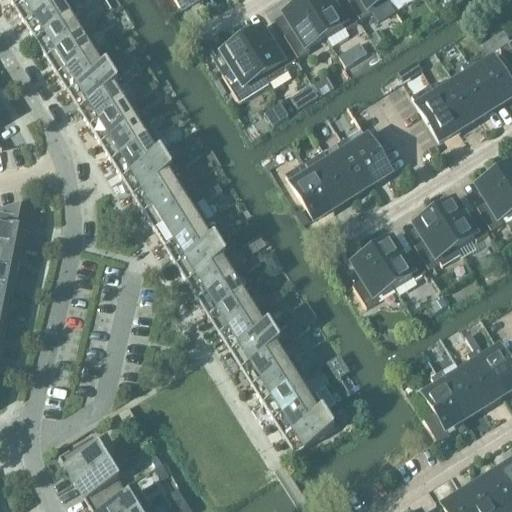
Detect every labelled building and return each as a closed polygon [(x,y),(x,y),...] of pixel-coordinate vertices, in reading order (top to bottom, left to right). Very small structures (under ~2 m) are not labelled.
[(26,0),(8,0),(13,8),(26,0)] [(26,0),(13,8),(24,25),(64,0),(26,0)] [(35,43),(70,21),(71,22),(77,17),(66,0),(64,0),(24,25),(35,43)] [(201,1),(200,0),(173,0),(182,13),(201,1)] [(303,6),(325,41),(343,30),(346,34),(358,27),(344,4),(333,11),(326,0),(315,0),(305,7),(304,5),(303,6)] [(387,2),(386,0),(348,0),(346,2),(360,24),(372,16),(369,12),(386,1),(386,2),(387,2)] [(325,41),(303,6),(284,18),(295,34),(284,40),(298,63),(310,55),(307,50),(324,40),(324,41),(325,41)] [(103,20),(107,26),(114,22),(110,16),(103,20)] [(107,26),(103,20),(95,25),(99,31),(107,26)] [(70,21),(35,43),(46,60),(81,38),(71,22),(70,21)] [(57,77),(92,55),(92,56),(99,52),(87,33),(81,38),(46,60),(57,77)] [(269,89),(288,77),(285,72),(296,65),(282,43),(271,50),(260,33),(259,33),(260,35),(243,45),(242,44),(241,44),(269,89)] [(380,33),(369,40),(376,50),(386,43),(380,33)] [(222,79),(236,101),(240,108),(269,89),(241,44),(222,56),(232,73),(222,79)] [(511,47),(511,45),(499,53),(511,73),(511,47)] [(124,55),(128,61),(135,56),(132,50),(124,55)] [(92,55),(57,77),(67,95),(103,73),(102,72),(92,56),(92,55)] [(128,61),(124,55),(117,60),(120,66),(128,61)] [(352,67),(345,56),(338,61),(345,72),(352,67)] [(473,63),(467,66),(495,111),(511,99),(511,95),(492,65),(479,73),(473,63)] [(67,95),(78,112),(113,90),(114,91),(124,84),(112,66),(102,72),(103,73),(67,95)] [(476,122),(495,111),(467,66),(461,70),(467,80),(455,88),(476,122)] [(416,67),(405,73),(411,82),(421,75),(416,67)] [(326,81),(312,89),(319,100),(332,92),(326,81)] [(146,89),(149,96),(157,91),(153,85),(146,89)] [(458,133),(476,122),(455,88),(443,96),(436,86),(430,89),(458,133)] [(149,96),(146,89),(138,94),(142,100),(149,96)] [(411,101),(439,145),(458,133),(430,89),(411,101)] [(78,112),(89,129),(124,107),(114,91),(113,90),(78,112)] [(311,91),(305,94),(311,105),(317,101),(311,91)] [(89,129),(100,147),(135,125),(135,124),(124,107),(89,129)] [(135,125),(100,147),(111,164),(146,142),(153,138),(141,120),(135,124),(135,125)] [(167,125),(171,131),(178,126),(175,120),(167,125)] [(171,131),(167,125),(160,129),(164,135),(171,131)] [(153,138),(146,142),(111,164),(121,181),(163,155),(163,154),(153,138)] [(459,173),(473,161),(454,139),(440,151),(459,173)] [(341,145),(369,189),(388,177),(367,143),(354,151),(347,141),(341,145)] [(369,189),(341,145),(336,149),(342,159),(329,167),(351,201),(369,189)] [(168,177),(178,171),(166,152),(163,154),(163,155),(121,181),(132,198),(167,176),(168,177)] [(188,159),(192,165),(200,160),(196,154),(188,159)] [(351,201),(329,167),(323,156),(305,168),(332,212),(351,201)] [(192,165),(188,159),(181,164),(185,170),(192,165)] [(332,212),(305,168),(299,171),(305,182),(292,190),(313,224),(332,212)] [(511,169),(498,179),(497,179),(511,203),(511,169)] [(167,176),(132,198),(143,216),(178,194),(168,177),(167,176)] [(500,223),(511,214),(511,203),(497,179),(498,179),(497,177),(477,190),(487,206),(477,213),(491,235),(503,227),(500,223)] [(210,194),(214,200),(221,195),(217,189),(210,194)] [(189,211),(178,194),(143,216),(154,233),(189,211)] [(214,200),(210,194),(202,198),(206,204),(214,200)] [(436,218),(435,218),(455,251),(454,251),(455,252),(473,241),(476,245),(488,238),(474,216),(464,222),(453,205),(451,206),(452,207),(436,218)] [(154,233),(165,250),(200,228),(200,229),(207,225),(196,206),(189,211),(154,233)] [(25,235),(15,233),(20,210),(0,215),(0,251),(21,256),(25,235)] [(455,251),(435,218),(436,218),(435,216),(415,229),(425,245),(415,252),(428,274),(440,266),(437,261),(454,251),(455,251)] [(231,228),(235,234),(243,230),(239,224),(231,228)] [(211,246),(210,245),(200,229),(200,228),(165,250),(175,268),(211,246)] [(235,234),(231,228),(224,233),(228,239),(235,234)] [(252,259),(269,248),(263,237),(245,248),(252,259)] [(210,245),(211,246),(175,268),(186,285),(221,263),(222,264),(225,262),(214,243),(210,245)] [(372,257),(393,289),(392,290),(393,291),(411,280),(414,284),(426,277),(412,254),(402,261),(391,244),(389,245),(390,246),(373,257),(372,257)] [(0,272),(17,276),(21,256),(0,251),(0,272)] [(375,300),(392,290),(393,289),(372,257),(373,257),(372,255),(353,268),(363,284),(352,290),(366,313),(378,305),(375,300)] [(253,263),(257,269),(264,265),(260,258),(253,263)] [(197,302),(232,280),(222,264),(221,263),(186,285),(197,302)] [(257,269),(253,263),(245,268),(249,274),(257,269)] [(17,276),(0,272),(0,293),(13,296),(17,276)] [(208,320),(243,297),(232,280),(197,302),(208,320)] [(0,313),(9,316),(13,296),(0,293),(0,313)] [(274,298),(278,304),(286,299),(282,293),(274,298)] [(219,337),(254,315),(243,297),(208,320),(219,337)] [(278,304),(274,298),(267,302),(271,309),(278,304)] [(442,302),(431,308),(436,317),(447,311),(442,302)] [(9,316),(0,313),(0,334),(6,336),(9,316)] [(254,315),(219,337),(230,354),(265,332),(264,332),(254,315)] [(296,333),(299,339),(307,334),(303,328),(296,333)] [(230,354),(240,371),(276,349),(276,350),(279,348),(268,329),(264,332),(265,332),(230,354)] [(299,339),(296,333),(288,337),(292,343),(299,339)] [(471,338),(465,342),(473,355),(479,352),(471,338)] [(286,366),(276,350),(276,349),(240,371),(251,389),(286,367),(286,366)] [(485,362),(479,352),(473,355),(501,400),(511,392),(511,374),(499,354),(485,362)] [(474,369),(461,377),(483,411),(501,400),(473,355),(467,359),(474,369)] [(298,385),(304,381),(293,362),(286,366),(286,367),(251,389),(262,406),(297,384),(298,385)] [(317,368),(321,374),(328,369),(324,363),(317,368)] [(321,374),(317,368),(310,372),(313,378),(321,374)] [(437,378),(443,388),(464,422),(483,411),(461,377),(449,385),(442,375),(437,378)] [(464,422),(443,388),(437,378),(431,382),(437,392),(424,400),(434,417),(439,424),(445,434),(464,422)] [(297,384),(262,406),(273,423),(308,401),(298,385),(297,384)] [(273,423),(284,441),(326,414),(325,414),(314,397),(308,401),(273,423)] [(339,402),(342,408),(350,404),(346,397),(339,402)] [(342,408),(339,402),(331,407),(335,413),(342,408)] [(128,412),(118,418),(126,431),(136,425),(128,412)] [(284,441),(295,459),(340,430),(329,412),(325,414),(326,414),(284,441)] [(434,417),(423,425),(427,432),(439,424),(434,417)] [(74,488),(108,467),(92,441),(59,462),(74,488)] [(154,460),(148,463),(153,471),(159,468),(154,460)] [(108,467),(74,488),(89,511),(123,492),(108,467)] [(511,467),(499,476),(511,496),(511,467)] [(161,469),(154,473),(161,484),(168,480),(161,469)] [(481,488),(495,511),(511,511),(511,496),(499,476),(481,488)] [(470,511),(495,511),(481,488),(462,499),(470,511)] [(135,511),(123,492),(89,511),(135,511)] [(189,511),(178,492),(164,501),(170,511),(189,511)] [(470,511),(462,499),(443,511),(470,511)]
